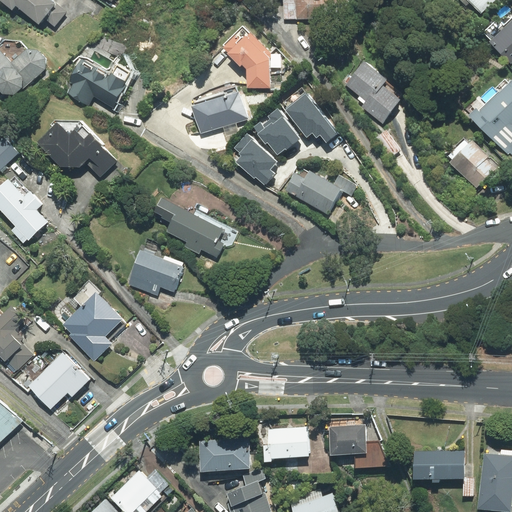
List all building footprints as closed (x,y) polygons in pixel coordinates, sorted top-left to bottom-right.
[(0,0),(12,9),(15,4),(38,23),(44,16),(54,25),(65,12),(49,0),(0,0)] [(282,0),(284,20),(296,20),(295,0),(282,0)] [(341,0),(295,0),(296,20),(342,18),(341,0)] [(467,0),(481,14),(495,0),(467,0)] [(490,42),(511,63),(511,61),(511,16),(504,25),(498,19),(484,32),(491,40),(490,42)] [(246,69),(247,88),(270,88),(270,52),(243,25),(223,45),(225,46),(223,47),(228,52),(227,54),(240,66),(242,64),(246,69)] [(4,40),(0,43),(0,91),(3,94),(14,94),(22,88),(45,69),(45,58),(37,50),(27,49),(20,41),(4,40)] [(113,107),(132,75),(117,66),(111,75),(81,58),(68,80),(73,83),(67,93),(88,105),(94,96),(113,107)] [(364,62),(346,85),(367,101),(362,107),(383,123),(404,95),(386,81),(387,79),(364,62)] [(511,125),(511,124),(511,79),(509,83),(505,79),(495,89),(493,87),(481,98),(479,96),(464,109),(462,112),(467,118),(471,118),(508,154),(510,152),(511,153),(511,125)] [(193,107),(201,133),(247,118),(236,86),(223,91),(225,96),(193,107)] [(326,143),(338,134),(302,88),(282,104),(307,136),(312,132),(317,138),(320,135),(326,143)] [(286,150),(300,139),(277,109),(268,116),(270,119),(263,124),(261,122),(253,128),(265,143),(268,142),(277,154),(285,149),(286,150)] [(52,126),(36,142),(60,166),(80,167),(84,162),(100,178),(117,161),(102,146),(103,144),(80,121),(55,120),(50,124),(52,126)] [(390,157),(400,149),(386,130),(376,137),(390,157)] [(269,169),(276,162),(246,134),(234,147),(242,155),(236,162),(254,178),(256,177),(264,184),(274,174),(269,169)] [(0,168),(17,153),(4,138),(0,141),(0,168)] [(453,159),(450,162),(476,189),(499,166),(472,140),(469,143),(463,138),(448,154),(453,159)] [(285,191),(328,214),(342,188),(309,171),(308,173),(298,167),(295,173),(285,191)] [(0,186),(0,209),(16,226),(12,230),(23,242),(27,239),(29,240),(48,222),(38,211),(43,206),(29,191),(28,192),(14,177),(10,181),(8,179),(0,186)] [(194,214),(161,198),(155,210),(164,215),(163,217),(172,222),(168,231),(188,241),(185,246),(199,253),(201,249),(217,257),(223,245),(226,247),(232,245),(239,232),(196,210),(194,214)] [(184,266),(139,251),(127,285),(158,295),(160,287),(173,291),(175,288),(176,288),(184,266)] [(125,325),(95,294),(64,324),(72,333),(70,336),(94,360),(111,343),(109,341),(125,325)] [(0,356),(16,372),(33,355),(20,342),(24,338),(15,330),(26,320),(11,306),(0,317),(0,356)] [(62,353),(29,386),(51,408),(68,391),(72,396),(88,380),(62,353)] [(0,444),(19,425),(0,408),(0,444)] [(365,425),(330,427),(331,455),(355,454),(355,468),(388,466),(379,441),(366,441),(365,425)] [(268,446),(263,446),(264,462),(271,462),(271,459),(309,456),(306,427),(268,429),(268,446)] [(248,439),(200,442),(201,471),(250,468),(248,439)] [(500,455),(484,453),(478,509),(510,511),(511,500),(511,450),(501,449),(500,455)] [(439,482),(439,479),(464,479),(464,451),(413,450),(413,479),(432,479),(432,482),(439,482)] [(156,469),(146,478),(160,493),(170,484),(156,469)] [(263,469),(243,475),(247,486),(258,483),(266,480),(263,469)] [(159,494),(160,493),(146,478),(139,471),(111,498),(124,511),(145,511),(162,496),(159,494)] [(247,486),(227,494),(230,503),(228,504),(230,511),(276,511),(271,496),(272,485),(270,478),(266,480),(258,483),(247,486)] [(474,479),(464,479),(463,495),(473,496),(474,479)] [(320,489),(290,499),(292,511),(337,511),(333,494),(323,497),(320,489)] [(106,500),(91,511),(116,511),(117,511),(106,500)]
